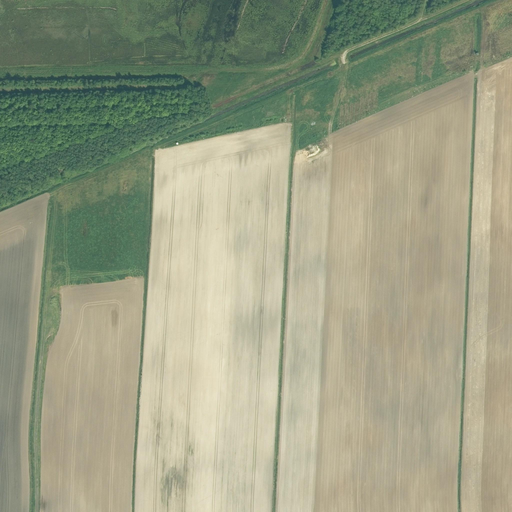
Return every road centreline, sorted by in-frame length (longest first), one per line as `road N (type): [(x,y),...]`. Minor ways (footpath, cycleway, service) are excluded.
road 1 (track): [(36,511),(47,306)]
road 2 (track): [(0,89),(190,87)]
